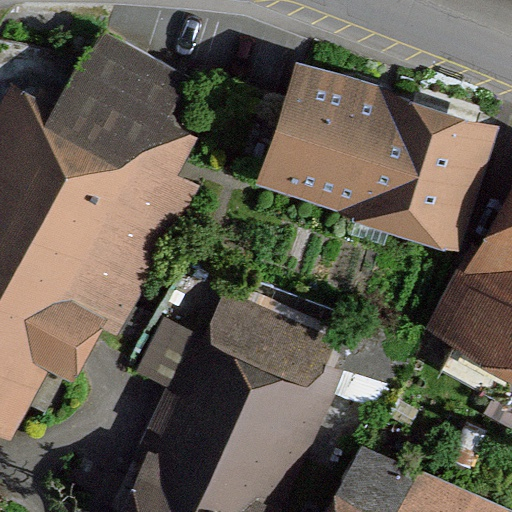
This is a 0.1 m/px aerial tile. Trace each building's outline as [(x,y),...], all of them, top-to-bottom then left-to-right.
[(14,94),(0,121),(0,426),(6,430),(43,359),(69,372),(98,317),(114,326),(185,190),(168,181),(190,139),(167,127),(191,83),(97,34),(55,115),(14,94)] [(447,244),(485,134),(303,72),(265,182),(447,244)] [(462,277),(431,333),(511,378),(511,204),(470,281),(462,277)] [(117,511),(265,511),(338,346),(213,291),(193,337),(163,324),(142,371),(173,385),(117,511)] [(511,511),(371,429),(322,511),(511,511)]
